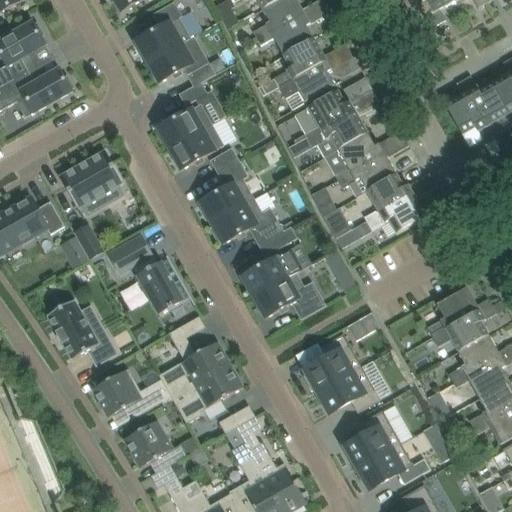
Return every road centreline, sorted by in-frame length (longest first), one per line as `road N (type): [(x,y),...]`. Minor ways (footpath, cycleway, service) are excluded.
road 1 (residential): [(343,511),(132,137),(135,99)]
road 2 (residential): [(511,291),(355,0)]
road 3 (residential): [(127,511),(0,314)]
road 4 (residential): [(135,99),(0,177)]
